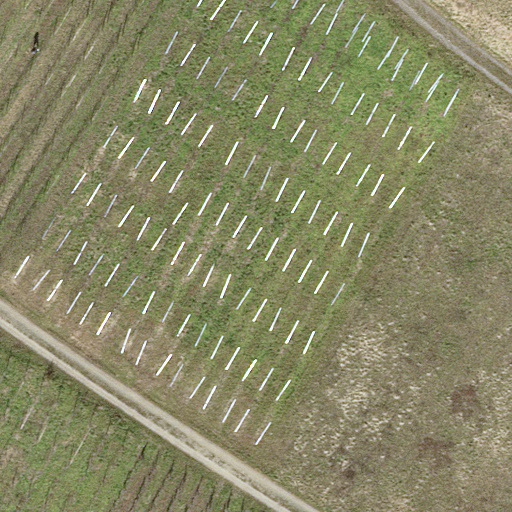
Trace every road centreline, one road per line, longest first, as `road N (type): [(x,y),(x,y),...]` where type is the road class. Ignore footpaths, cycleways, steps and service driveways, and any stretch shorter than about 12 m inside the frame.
road 1 (track): [(326,511),(0,315)]
road 2 (track): [(418,0),(511,78)]
